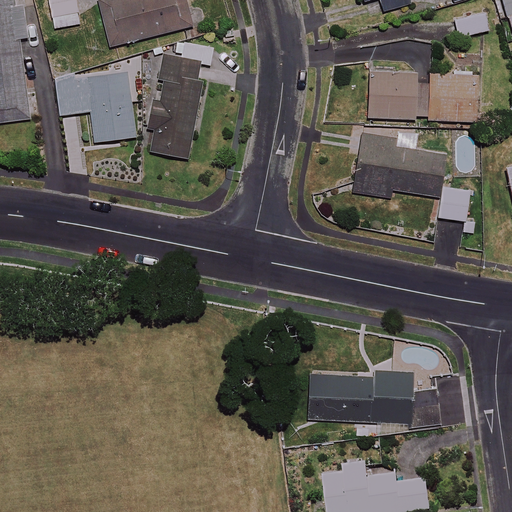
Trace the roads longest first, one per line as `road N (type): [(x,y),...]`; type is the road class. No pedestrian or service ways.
road 1 (residential): [(273,0),(280,100),(250,254)]
road 2 (residential): [(250,254),(502,304)]
road 3 (residential): [(0,215),(250,254)]
road 4 (residential): [(502,304),(497,406),(511,511)]
